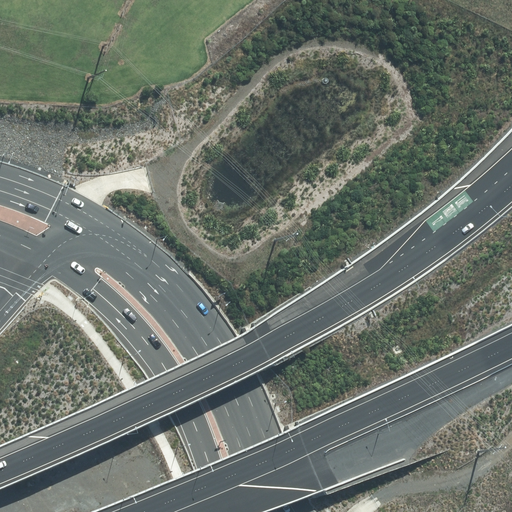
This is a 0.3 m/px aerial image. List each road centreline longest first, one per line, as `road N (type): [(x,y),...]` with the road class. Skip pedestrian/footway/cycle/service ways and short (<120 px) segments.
road 1 (motorway): [(0,464),(380,285),(511,185)]
road 2 (motorway): [(511,344),(144,511)]
road 3 (primary): [(99,229),(170,294),(215,360),(267,502)]
road 4 (secondary): [(227,511),(165,368),(108,302),(46,258)]
